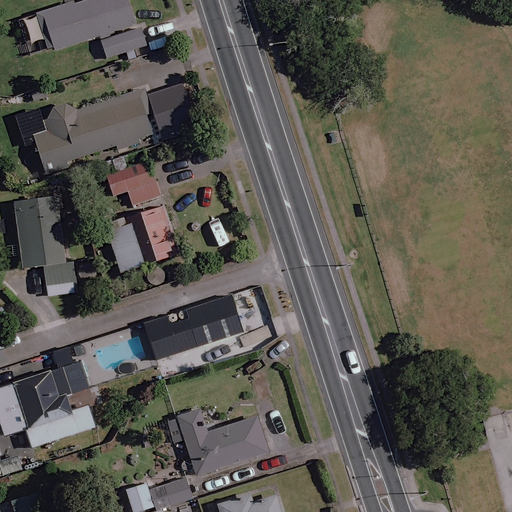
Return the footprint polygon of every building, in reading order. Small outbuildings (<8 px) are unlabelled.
[(72,5),(36,17),(47,51),(53,49),(54,54),(134,28),(124,0),(97,0),(73,8),(72,5)] [(139,30),(100,42),(106,61),(145,48),(139,30)] [(143,92),(43,124),(46,135),(34,139),(46,176),(66,170),(64,165),(116,148),(117,152),(137,146),(136,142),(150,137),(144,119),(151,116),(143,92)] [(148,163),(105,177),(113,200),(128,195),(132,207),(159,198),(148,163)] [(56,199),(13,205),(21,271),(43,268),(64,266),(56,199)] [(164,210),(125,222),(141,271),(180,259),(164,210)] [(64,266),(43,268),(47,298),(77,295),(74,265),(64,266)] [(183,336),(178,317),(133,328),(138,347),(183,336)] [(79,366),(0,390),(0,431),(2,439),(25,432),(30,450),(94,431),(87,411),(76,414),(71,397),(87,392),(79,366)] [(199,414),(168,423),(175,444),(183,442),(194,479),(267,456),(256,421),(207,436),(199,414)] [(38,468),(9,477),(14,493),(43,484),(38,468)] [(186,481),(149,493),(155,511),(158,511),(192,502),(186,481)] [(145,487),(124,493),(130,511),(146,511),(153,510),(145,487)] [(44,511),(39,496),(9,505),(11,511),(44,511)] [(248,498),(216,508),(217,511),(278,511),(275,499),(251,507),(248,498)]
